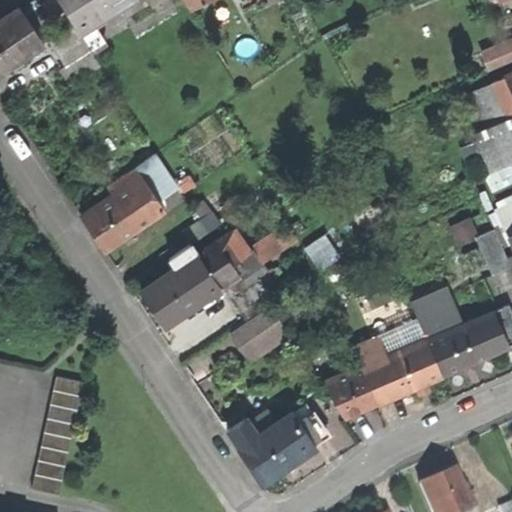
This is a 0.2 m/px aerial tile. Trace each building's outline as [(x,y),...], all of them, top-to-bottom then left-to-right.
[(58,0),(43,0),(41,2),(50,17),(64,9),(58,0)] [(58,0),(64,9),(71,21),(78,31),(92,22),(101,16),(102,17),(128,0),(58,0)] [(511,0),(499,0),(491,4),(497,18),(511,11),(511,0)] [(0,16),(0,17),(26,55),(43,44),(17,5),(0,16)] [(0,72),(26,55),(0,17),(0,72)] [(71,21),(51,34),(68,61),(62,64),(72,80),(99,63),(91,51),(78,31),(71,21)] [(92,22),(78,31),(91,51),(105,42),(92,22)] [(511,39),(494,48),(501,64),(511,58),(511,39)] [(511,117),(511,72),(489,82),(505,120),(511,117)] [(461,95),(476,131),(477,133),(505,120),(489,82),(461,95)] [(511,117),(505,120),(477,133),(476,131),(472,133),(489,172),(511,163),(511,162),(511,117)] [(465,152),(458,133),(443,139),(450,158),(465,152)] [(134,164),(158,200),(178,186),(155,151),(134,164)] [(511,164),(511,163),(489,172),(484,175),(492,194),(511,184),(511,164)] [(158,200),(134,164),(104,185),(111,195),(113,194),(136,227),(164,208),(158,200)] [(111,195),(81,217),(104,249),(136,227),(113,194),(111,195)] [(451,221),(458,239),(482,229),(475,212),(451,221)] [(511,216),(502,220),(510,236),(511,235),(511,216)] [(286,222),(251,245),(261,260),(296,238),(286,222)] [(229,223),(214,234),(230,257),(245,247),(229,223)] [(495,230),(477,238),(493,275),(511,267),(506,257),(495,230)] [(171,262),(137,286),(161,320),(237,267),(230,257),(214,234),(196,247),(192,240),(168,257),(171,262)] [(259,278),(275,300),(287,291),(272,269),(259,278)] [(258,276),(233,294),(249,317),(275,300),(259,278),(258,276)] [(410,304),(426,338),(461,323),(446,288),(410,304)] [(276,304),(237,332),(257,360),(296,332),(276,304)] [(511,309),(510,304),(494,310),(509,345),(511,344),(511,309)] [(461,323),(426,338),(441,374),(509,345),(494,310),(461,323)] [(305,345),(312,357),(325,350),(318,338),(305,345)] [(441,374),(426,338),(383,356),(378,358),(394,394),(441,374)] [(378,358),(383,356),(376,340),(349,352),(356,368),(359,367),(378,358)] [(394,394),(378,358),(359,367),(375,403),(394,394)] [(344,417),(375,403),(359,367),(356,368),(325,383),(335,405),(337,404),(344,417)] [(55,374),(31,487),(59,493),(84,380),(55,374)] [(296,420),(312,443),(326,434),(310,410),(296,420)] [(272,423),(295,457),(313,445),(312,443),(296,420),(290,411),(272,423)] [(225,430),(237,447),(257,433),(245,416),(225,430)] [(257,433),(237,447),(260,481),(295,457),(272,423),(257,433)] [(418,482),(431,511),(458,511),(473,505),(468,492),(464,493),(452,466),(418,482)] [(510,511),(505,500),(481,511),(510,511)]
